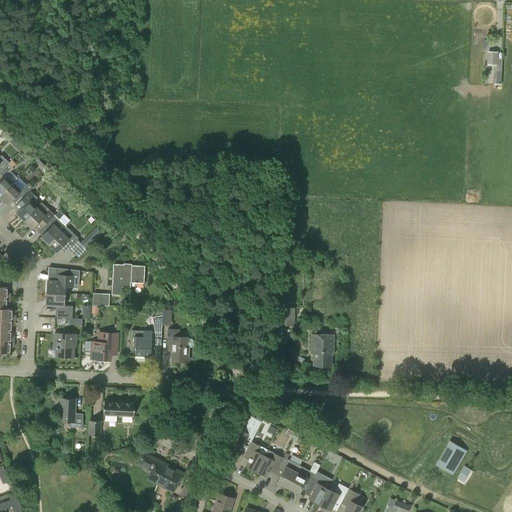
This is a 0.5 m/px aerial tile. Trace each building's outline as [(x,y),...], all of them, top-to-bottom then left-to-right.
[(498,52),(487,51),(486,64),(494,65),(494,84),(501,84),(501,58),(497,58),(498,52)] [(9,134),(4,129),(0,133),(0,134),(4,139),(9,134)] [(0,170),(1,171),(8,163),(9,162),(1,155),(0,155),(0,170)] [(44,164),(38,158),(35,161),(41,166),(44,164)] [(0,196),(13,183),(5,175),(12,167),(8,163),(1,171),(0,171),(0,177),(2,179),(0,180),(0,196)] [(61,182),(57,178),(51,184),(56,187),(61,182)] [(21,190),(13,183),(0,196),(7,204),(17,194),(22,198),(29,191),(29,190),(32,187),(28,183),(21,190)] [(34,194),(29,190),(29,191),(22,198),(13,207),(18,211),(16,213),(24,220),(37,207),(32,203),(37,198),(34,195),(34,194)] [(34,226),(38,231),(45,223),(54,214),(42,202),(37,207),(24,220),(32,228),(34,226)] [(66,227),(66,226),(54,214),(45,223),(50,227),(41,237),(49,244),(61,231),(66,227)] [(66,227),(61,231),(49,244),(56,252),(65,243),(70,247),(78,238),(71,231),(66,226),(66,227)] [(88,235),(81,242),(87,249),(94,242),(88,235)] [(131,266),(123,266),(123,264),(113,264),(111,294),(122,295),(122,285),(128,285),(128,281),(131,281),(131,282),(144,283),(145,266),(131,265),(131,266)] [(48,293),(63,294),(64,286),(69,287),(69,275),(57,274),(57,280),(48,280),(47,293),(48,293)] [(0,297),(10,298),(10,295),(8,295),(7,293),(7,287),(0,286),(0,297)] [(63,294),(48,293),(48,305),(56,305),(56,312),(72,313),(73,306),(64,305),(64,294),(63,294)] [(108,306),(109,294),(93,293),(92,305),(108,306)] [(0,308),(6,309),(6,303),(8,301),(10,301),(10,298),(0,297),(0,308)] [(91,306),(83,306),(82,318),(90,319),(91,306)] [(277,325),(294,325),(294,307),(277,307),(277,325)] [(12,309),(6,309),(0,308),(0,319),(15,320),(15,317),(13,317),(12,315),(12,309)] [(171,325),(171,310),(162,309),(162,315),(161,325),(162,325),(171,325)] [(152,331),(131,330),(131,336),(134,336),(133,347),(135,347),(134,361),(144,361),(144,355),(151,356),(152,344),(161,344),(162,332),(161,332),(162,325),(161,325),(162,315),(152,317),(155,332),(152,332),(152,331)] [(15,323),(15,320),(0,319),(0,330),(11,331),(11,325),(13,323),(15,323)] [(190,347),(192,346),(194,344),(194,341),(193,339),(190,338),(178,337),(178,329),(168,329),(167,348),(172,348),(172,360),(186,361),(186,352),(188,352),(188,347),(190,347)] [(10,336),(11,331),(0,330),(0,341),(14,342),(14,338),(12,338),(10,336)] [(117,343),(117,333),(99,332),(98,342),(92,342),(91,358),(110,360),(111,343),(117,343)] [(75,347),(76,334),(54,333),(53,348),(57,348),(56,357),(73,358),(74,347),(75,347)] [(333,351),(333,334),(312,333),(311,351),(314,351),(314,365),(331,366),(331,351),(333,351)] [(0,351),(10,352),(10,346),(12,345),(14,345),(14,342),(0,341),(0,351)] [(82,428),(83,413),(75,413),(76,399),(61,398),(60,421),(69,421),(69,427),(82,428)] [(134,416),(134,402),(104,400),(103,415),(134,416)] [(100,435),(101,420),(88,420),(88,434),(100,435)] [(252,438),(259,426),(249,421),(243,432),(237,429),(228,447),(239,453),(247,436),(252,438)] [(275,428),(270,425),(267,431),(272,434),(275,428)] [(256,471),(264,455),(267,449),(251,441),(247,449),(252,452),(245,465),(256,471)] [(453,474),(466,451),(452,443),(439,466),(452,474),(453,474)] [(173,490),(182,473),(142,451),(135,463),(151,471),(147,478),(165,488),(166,486),(173,490)] [(264,455),(256,471),(266,476),(273,463),(278,466),(283,457),(273,452),(270,458),(264,455)] [(290,460),(300,464),(302,459),(292,455),(290,460)] [(288,488),(299,465),(289,460),(283,457),(278,466),(284,469),(277,482),(288,488)] [(313,477),(314,477),(320,465),(314,462),(310,471),(299,465),(288,488),(298,493),(305,481),(310,484),(313,477)] [(464,466),(457,478),(464,482),(471,470),(464,466)] [(323,482),(314,477),(313,477),(310,484),(308,487),(313,490),(309,498),(320,504),(327,490),(320,487),(323,482)] [(189,500),(195,490),(184,485),(179,495),(189,500)] [(340,503),(348,488),(345,487),(343,490),(337,487),(334,492),(328,489),(327,490),(320,504),(321,503),(331,508),(336,500),(340,503)] [(348,488),(340,503),(341,503),(342,503),(347,505),(343,511),(358,511),(362,506),(354,502),(359,494),(348,488)] [(229,511),(234,498),(218,493),(215,501),(217,501),(216,505),(214,504),(211,511),(229,511)] [(19,504),(16,497),(10,499),(13,506),(19,504)] [(399,511),(407,511),(410,505),(395,500),(392,510),(399,511)]
